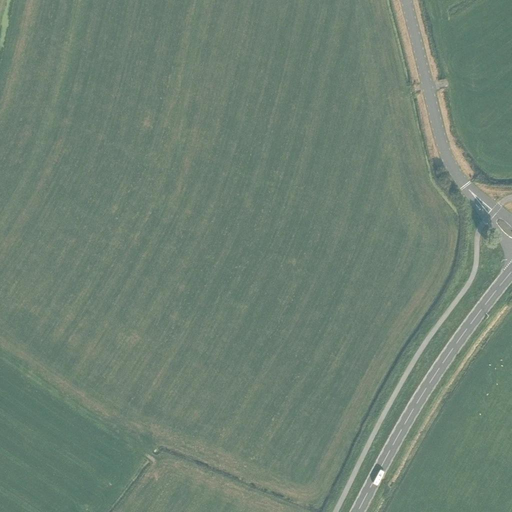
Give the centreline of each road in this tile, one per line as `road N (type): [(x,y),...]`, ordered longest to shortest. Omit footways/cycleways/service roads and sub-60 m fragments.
road 1 (secondary): [(357,511),(426,387),(511,272)]
road 2 (tertiary): [(511,232),(449,163),(405,0)]
